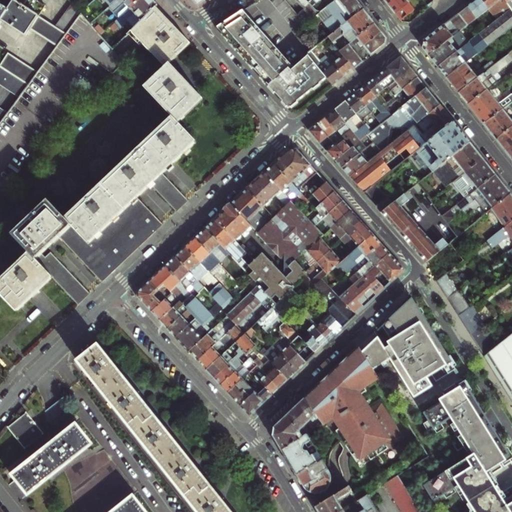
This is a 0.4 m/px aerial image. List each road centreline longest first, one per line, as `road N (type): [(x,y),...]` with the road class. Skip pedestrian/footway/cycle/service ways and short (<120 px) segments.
road 1 (residential): [(116,292),(291,130)]
road 2 (residential): [(248,433),(414,270)]
road 3 (residential): [(116,292),(248,433)]
road 4 (residential): [(414,270),(511,432)]
road 5 (residential): [(414,270),(291,130)]
road 6 (residential): [(511,178),(404,42)]
road 7 (residential): [(0,410),(116,292)]
road 8 (residential): [(193,24),(291,130)]
road 9 (residential): [(291,130),(404,42)]
